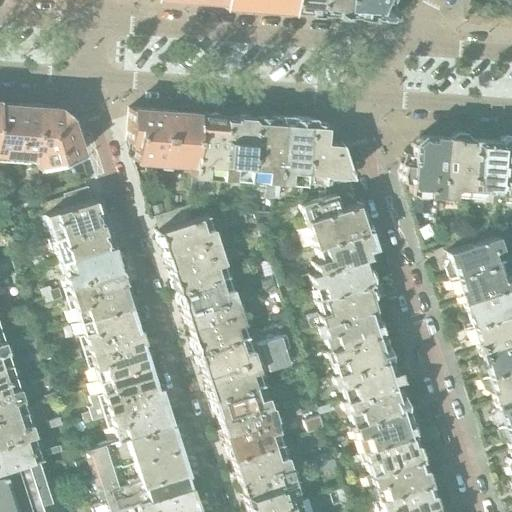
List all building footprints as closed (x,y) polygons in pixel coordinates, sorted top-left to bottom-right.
[(289,12),(289,0),(218,0),(219,3),(218,7),(289,12)] [(316,14),(317,0),(289,0),(289,12),(316,14)] [(317,0),(316,14),(343,16),(344,0),(317,0)] [(386,5),(388,0),(344,0),(343,16),(387,20),(391,11),(390,10),(386,5)] [(0,103),(0,156),(27,158),(30,169),(27,170),(31,184),(38,181),(34,169),(78,155),(66,118),(67,117),(55,107),(54,107),(0,103)] [(131,161),(158,165),(161,111),(127,109),(125,143),(132,143),(131,161)] [(189,167),(193,118),(194,114),(161,111),(158,165),(159,165),(189,167)] [(188,176),(216,178),(220,116),(202,115),(202,119),(193,118),(189,167),(188,176)] [(241,180),(246,118),(220,116),(216,178),(222,178),(241,180)] [(267,213),(274,124),(271,124),(268,120),(246,118),(241,180),(264,181),(262,198),(265,198),(265,212),(267,213)] [(277,183),(296,184),(301,122),(286,121),(283,124),(274,124),(267,213),(269,213),(271,198),(276,199),(277,183)] [(302,181),(319,183),(323,131),(324,125),(323,123),(305,122),(305,123),(301,122),(296,184),(302,185),(302,181)] [(332,194),(339,195),(353,199),(348,184),(331,131),(323,131),(319,183),(322,183),(322,197),(332,194)] [(435,195),(465,198),(468,140),(468,139),(464,134),(454,133),(449,137),(449,138),(440,138),(435,195)] [(435,195),(440,138),(429,137),(418,137),(410,144),(408,165),(400,164),(397,173),(398,182),(407,183),(406,193),(409,194),(412,196),(420,197),(423,194),(435,195)] [(492,200),(511,201),(511,138),(502,137),(497,141),(496,142),(492,200)] [(465,198),(492,200),(496,142),(468,140),(465,198)] [(62,208),(88,200),(84,188),(58,196),(59,197),(62,208)] [(364,232),(353,199),(339,195),(343,206),(336,208),(332,194),(322,197),(296,205),(310,248),(312,247),(312,248),(364,232)] [(62,208),(59,197),(53,199),(57,210),(62,208)] [(57,210),(53,199),(47,201),(51,212),(57,210)] [(43,228),(47,238),(97,223),(99,220),(96,211),(92,209),(89,200),(88,200),(62,208),(57,210),(51,212),(45,214),(39,216),(38,216),(42,229),(43,228)] [(51,212),(47,201),(45,201),(41,203),(45,214),(51,212)] [(45,214),(41,203),(36,205),(39,216),(45,214)] [(164,212),(161,204),(150,207),(153,216),(164,212)] [(157,229),(185,220),(187,205),(169,211),(153,218),(157,229)] [(189,248),(212,241),(207,227),(199,230),(195,217),(185,220),(157,229),(153,230),(165,269),(192,261),(189,248)] [(51,251),(55,263),(107,246),(104,234),(100,232),(97,224),(97,223),(47,238),(45,239),(30,244),(32,250),(36,252),(41,250),(42,254),(51,251)] [(445,278),(500,260),(492,236),(492,235),(490,236),(490,234),(490,231),(484,233),(473,237),(475,241),(467,244),(442,252),(445,261),(442,267),(445,278)] [(312,272),(359,258),(365,257),(363,249),(368,247),(364,232),(312,248),(316,260),(309,262),(312,272)] [(17,248),(13,236),(5,238),(9,251),(17,248)] [(231,243),(228,236),(220,239),(222,246),(231,243)] [(172,291),(214,277),(210,265),(219,262),(212,241),(189,248),(192,261),(165,269),(172,291)] [(95,289),(116,283),(119,282),(115,269),(114,270),(111,262),(112,262),(107,246),(55,263),(62,285),(91,276),(95,289)] [(310,285),(314,298),(367,282),(370,277),(367,269),(362,266),(359,258),(312,272),(306,274),(306,275),(289,280),(293,291),(310,285)] [(508,285),(500,260),(445,278),(449,290),(455,293),(458,302),(508,285)] [(306,275),(306,274),(304,269),(273,279),(275,285),(289,280),(306,275)] [(74,321),(123,306),(125,302),(122,293),(118,291),(116,283),(95,289),(91,276),(62,285),(74,321)] [(208,307),(231,300),(227,288),(218,290),(214,277),(172,291),(184,328),(212,319),(208,307)] [(265,293),(275,290),(272,279),(259,283),(262,294),(265,293)] [(367,282),(314,298),(311,299),(316,313),(310,315),(309,314),(303,316),(305,321),(307,327),(309,326),(312,325),(368,309),(371,308),(368,299),(371,296),(367,282)] [(511,311),(511,298),(508,285),(458,302),(461,310),(458,317),(461,328),(511,311)] [(44,303),(52,300),(49,291),(47,286),(38,290),(41,298),(42,298),(44,303)] [(49,291),(52,300),(59,298),(58,293),(56,288),(49,291)] [(184,328),(192,352),(234,338),(230,325),(238,322),(231,300),(208,307),(212,319),(184,328)] [(111,336),(130,329),(128,322),(130,317),(127,308),(123,306),(74,321),(86,357),(115,348),(111,336)] [(320,336),(324,349),(376,334),(379,329),(376,320),(370,317),(368,309),(312,325),(312,326),(316,338),(320,336)] [(511,338),(511,311),(461,328),(465,339),(471,343),(474,351),(511,338)] [(86,357),(94,380),(142,365),(144,362),(142,353),(141,352),(137,350),(135,342),(138,341),(134,329),(130,329),(111,336),(115,348),(86,357)] [(328,362),(332,374),(384,359),(387,354),(384,345),(379,343),(376,334),(324,349),(320,350),(324,363),(328,362)] [(192,352),(199,375),(250,358),(248,351),(254,348),(256,356),(283,346),(281,340),(279,335),(276,336),(252,344),(238,349),(236,346),(234,338),(192,352)] [(511,366),(511,338),(474,351),(477,360),(473,366),(477,378),(511,366)] [(208,401),(250,388),(245,374),(260,369),(260,371),(288,362),(283,346),(256,356),(259,365),(253,367),(250,358),(199,375),(208,401)] [(68,353),(71,362),(79,359),(76,350),(68,353)] [(63,365),(71,362),(68,353),(60,356),(63,365)] [(336,387),(341,400),(392,384),(395,379),(392,370),(387,368),(384,359),(332,374),(328,375),(332,388),(336,387)] [(89,421),(106,415),(135,407),(130,393),(149,387),(147,381),(149,376),(146,367),(142,365),(94,380),(99,393),(87,397),(90,407),(85,408),(87,412),(89,421)] [(0,391),(17,387),(13,375),(9,376),(5,366),(0,367),(0,391)] [(511,396),(511,366),(477,378),(481,389),(487,392),(491,403),(511,396)] [(348,425),(400,410),(403,405),(400,396),(395,393),(392,384),(341,400),(337,401),(341,414),(344,413),(348,425)] [(0,417),(20,411),(17,401),(21,400),(17,387),(0,391),(0,417)] [(114,439),(164,423),(159,408),(158,408),(156,401),(157,400),(153,388),(149,389),(149,387),(130,393),(135,407),(106,415),(114,439)] [(208,401),(219,435),(247,427),(242,414),(265,405),(262,396),(253,398),(250,388),(208,401)] [(67,402),(64,391),(56,394),(59,405),(67,402)] [(511,421),(511,396),(491,403),(493,409),(489,416),(493,427),(511,421)] [(332,410),(330,404),(315,409),(317,415),(332,410)] [(226,459),(268,446),(264,433),(273,430),(269,420),(271,419),(267,406),(265,406),(265,405),(242,414),(247,427),(219,435),(226,459)] [(352,438),(356,451),(408,435),(411,430),(408,421),(403,418),(400,410),(348,425),(344,426),(348,439),(352,438)] [(20,411),(0,417),(0,443),(31,433),(29,424),(25,425),(20,411)] [(89,421),(87,412),(79,414),(82,423),(89,421)] [(60,424),(58,418),(43,423),(45,429),(60,424)] [(511,448),(511,421),(493,427),(496,438),(503,442),(505,450),(511,448)] [(87,511),(103,511),(184,487),(166,428),(164,423),(114,439),(81,449),(68,454),(83,498),(87,511)] [(0,470),(21,464),(39,458),(35,445),(31,446),(28,436),(32,434),(31,433),(0,443),(0,470)] [(366,475),(417,460),(419,455),(416,446),(412,443),(408,435),(356,451),(355,451),(358,463),(362,462),(366,475)] [(59,451),(58,446),(43,450),(45,456),(59,451)] [(260,487),(257,475),(284,465),(281,455),(272,457),(268,446),(226,459),(238,495),(260,487)] [(351,459),(350,454),(337,459),(338,463),(351,459)] [(326,460),(324,455),(314,458),(315,463),(326,460)] [(333,468),(330,460),(316,465),(319,473),(333,468)] [(373,500),(425,484),(427,480),(424,471),(419,468),(417,460),(366,475),(363,476),(367,488),(369,487),(373,500)] [(23,467),(21,464),(0,470),(0,511),(36,511),(26,479),(26,478),(30,476),(27,466),(23,467)] [(238,495),(243,511),(264,511),(288,504),(284,492),(292,490),(288,478),(290,478),(286,465),(284,465),(257,475),(260,487),(238,495)] [(377,511),(423,511),(432,509),(435,505),(432,495),(427,493),(425,484),(373,500),(371,501),(374,511),(376,511),(377,511)] [(179,511),(191,508),(184,487),(103,511),(179,511)]
